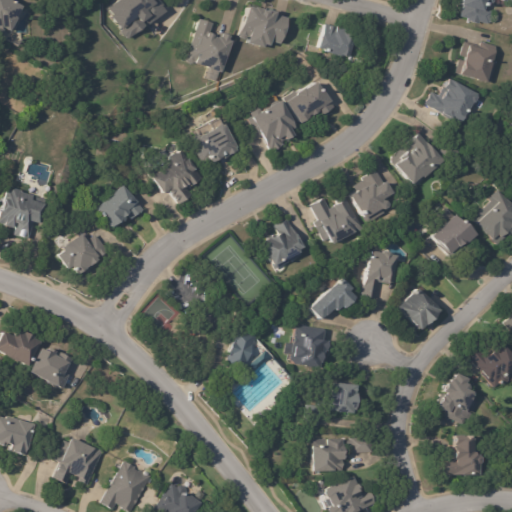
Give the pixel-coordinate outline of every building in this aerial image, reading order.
[(0,0),(10,0),(22,7),(15,17),(16,19),(8,31),(3,28),(0,33),(0,0)] [(148,0),(111,0),(103,7),(108,14),(106,16),(118,29),(123,25),(125,27),(117,33),(124,42),(144,26),(141,21),(144,25),(161,10),(157,5),(159,3),(156,0),(152,0),(149,1),(148,0)] [(511,0),(511,1),(508,0),(507,2),(500,0),(494,0),(494,3),(490,4),(488,3),(486,10),(491,12),(490,14),(491,16),(490,21),(488,22),(487,24),(478,22),(477,24),(468,22),(469,19),(460,16),(463,6),(462,5),(463,0),(511,0)] [(253,7),(266,11),(266,10),(274,12),(273,15),(285,18),(277,44),(268,41),(267,46),(262,44),(261,47),(245,43),(247,36),(244,35),(243,36),(241,39),(237,37),(246,7),(252,8),(252,7),(253,7)] [(211,26),(209,34),(215,35),(215,37),(219,38),(219,37),(222,38),(223,34),(232,37),(231,41),(233,41),(223,73),(220,72),(217,82),(207,79),(210,69),(209,69),(209,68),(200,65),(197,64),(197,63),(194,62),(194,64),(188,62),(186,60),(199,19),(212,23),(211,26)] [(324,24),(335,27),(335,26),(344,29),(344,31),(355,34),(349,58),(340,56),(340,57),(323,53),(324,51),(317,49),(318,44),(311,42),(313,36),(320,38),(323,24),(324,24)] [(465,43),(480,47),(481,43),(495,47),(496,53),(496,63),(489,84),(455,73),(459,60),(464,61),(465,58),(459,56),(463,42),(465,43)] [(479,95),(478,97),(479,99),(477,104),(474,104),(470,113),(471,115),(468,119),(465,120),(464,123),(461,122),(460,125),(453,121),(453,120),(425,105),(431,93),(439,97),(441,93),(441,92),(443,87),(445,88),(450,80),(479,95)] [(317,84),(331,106),(320,114),(317,111),(311,115),(309,114),(307,116),(307,117),(299,123),(281,97),(291,90),(295,95),(295,93),(302,88),(305,89),(315,81),(317,84)] [(289,138),(286,140),(284,135),(278,138),(281,143),(268,151),(264,138),(261,133),(256,136),(246,118),(250,115),(249,113),(250,110),(254,108),(258,108),(260,112),(281,100),(293,122),(294,127),(290,129),(294,135),(289,138)] [(226,128),(237,148),(235,149),(236,151),(228,156),(227,154),(220,157),(221,159),(212,163),(208,156),(200,160),(185,134),(216,117),(221,125),(223,126),(224,125),(226,128)] [(419,139),(442,164),(423,179),(422,178),(413,187),(392,164),(393,158),(402,150),(408,153),(410,155),(415,150),(408,143),(416,136),(419,139)] [(460,153),(454,162),(445,156),(451,147),(460,153)] [(193,185),(189,188),(187,186),(184,189),(189,195),(176,204),(172,198),(171,198),(169,195),(170,194),(167,191),(163,194),(151,178),(162,170),(159,166),(169,160),(169,157),(174,153),(177,154),(180,152),(186,161),(187,160),(194,170),(194,171),(200,180),(193,185)] [(374,175),(381,185),(384,183),(391,194),(380,201),(381,202),(384,202),(386,206),(385,209),(382,211),(378,210),(381,213),(370,220),(368,217),(363,220),(348,196),(353,192),(349,186),(359,180),(357,178),(360,177),(361,178),(363,176),(363,177),(372,172),(374,175)] [(127,192),(137,202),(136,203),(141,210),(130,219),(127,216),(124,219),(125,219),(123,221),(111,227),(95,209),(121,185),(127,192)] [(32,197),(33,197),(31,202),(44,206),(39,225),(32,223),(28,240),(13,235),(14,230),(4,227),(5,226),(0,224),(0,213),(7,189),(10,190),(9,191),(12,192),(14,190),(20,191),(20,194),(32,197)] [(511,238),(511,239),(509,237),(499,247),(473,221),(491,203),(489,201),(499,191),(511,204),(511,238)] [(329,240),(325,242),(314,224),(319,221),(311,207),(324,200),(331,210),(342,203),(340,202),(346,199),(363,229),(363,232),(336,246),(331,239),(329,240)] [(450,261),(434,245),(436,243),(430,237),(453,215),(463,225),(464,223),(475,236),(450,261)] [(300,240),(306,248),(301,252),(302,253),(301,254),(301,255),(275,270),(272,266),(274,265),(263,244),(269,241),(269,240),(274,236),(276,239),(279,236),(274,227),(276,225),(277,226),(282,223),(283,224),(287,221),(300,240)] [(85,237),(87,240),(94,235),(106,252),(96,259),(98,261),(77,276),(71,267),(66,270),(57,256),(63,252),(61,249),(83,233),(85,237)] [(378,253),(379,254),(382,252),(387,253),(389,256),(395,257),(390,284),(375,282),(371,299),(358,296),(369,251),(378,253)] [(345,306),(343,308),(340,306),(335,311),(332,308),(324,316),(323,315),(319,319),(308,308),(340,278),(350,289),(348,291),(354,298),(345,306)] [(418,291),(439,310),(436,316),(419,331),(396,307),(416,289),(418,291)] [(511,336),(507,331),(508,330),(500,322),(511,312),(511,313),(511,336)] [(326,331),(325,342),(330,343),(329,353),(326,353),(326,355),(324,355),(323,365),(322,365),(321,370),(293,366),(296,346),(294,345),(296,326),(326,330),(326,331)] [(39,342),(27,366),(0,352),(0,335),(2,332),(12,337),(16,330),(23,334),(24,332),(33,337),(32,338),(39,342)] [(255,337),(243,373),(224,367),(227,357),(230,358),(232,353),(229,353),(232,345),(234,346),(235,342),(232,341),(235,330),(255,337)] [(511,368),(511,369),(509,370),(504,374),(507,378),(507,380),(504,384),(501,384),(499,383),(494,387),(486,378),(485,379),(477,370),(478,370),(466,358),(474,350),(478,355),(493,340),(511,359),(511,368)] [(49,348),(55,351),(54,354),(57,356),(59,353),(70,359),(63,373),(67,375),(61,388),(55,385),(53,386),(47,383),(46,381),(28,371),(40,348),(46,351),(48,347),(49,348)] [(247,367),(266,352),(271,359),(264,365),(253,374),(247,367)] [(466,396),(465,396),(465,398),(470,400),(471,404),(470,408),(466,409),(461,421),(446,415),(447,413),(444,412),(443,413),(432,408),(433,405),(431,405),(436,394),(438,395),(439,393),(434,391),(438,383),(440,384),(443,379),(446,380),(449,373),(462,379),(460,383),(462,384),(463,388),(462,391),(464,392),(466,396)] [(335,384),(359,388),(358,396),(359,396),(357,412),(356,412),(355,416),(331,412),(335,384)] [(306,406),(320,406),(320,428),(305,427),(306,406)] [(17,420),(33,424),(27,449),(23,456),(19,455),(20,453),(8,450),(10,444),(5,443),(4,446),(0,444),(0,417),(4,418),(5,417),(17,420)] [(446,451),(446,445),(446,444),(445,435),(449,435),(449,433),(453,433),(453,434),(460,434),(460,435),(464,435),(464,452),(469,452),(470,454),(472,456),(473,461),(471,463),(471,474),(438,476),(438,461),(448,460),(448,459),(446,459),(446,451)] [(87,445),(100,451),(101,453),(86,485),(78,481),(79,478),(70,474),(65,484),(52,478),(60,463),(54,460),(63,441),(70,444),(72,438),(87,445)] [(369,454),(348,455),(348,446),(341,446),(341,448),(342,463),(340,463),(340,473),(333,473),(333,474),(312,475),(311,448),(309,448),(309,441),(325,440),(325,443),(348,442),(348,440),(369,439),(369,454)] [(126,463),(135,468),(134,469),(138,472),(139,470),(150,477),(129,511),(127,511),(119,508),(119,506),(115,504),(112,510),(99,503),(123,461),(126,463)] [(357,486),(362,499),(371,495),(375,504),(359,511),(328,511),(329,508),(333,507),(330,500),(328,500),(326,495),(326,493),(326,491),(353,479),(357,486)] [(322,493),(310,489),(312,483),(317,481),(323,483),(324,488),(322,493)] [(176,488),(177,487),(180,486),(185,489),(185,492),(201,503),(195,511),(158,511),(154,509),(169,484),(176,488)]
